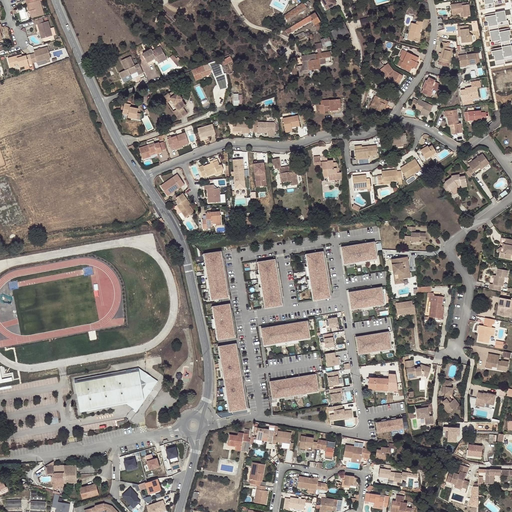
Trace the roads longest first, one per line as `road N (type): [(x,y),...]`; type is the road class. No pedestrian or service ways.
road 1 (tertiary): [(205,399),(206,354),(185,255),(139,179)]
road 2 (residential): [(349,333),(359,432),(261,418)]
road 3 (residential): [(511,197),(451,244),(468,288),(456,355)]
road 4 (residential): [(182,428),(0,459)]
road 5 (residential): [(182,160),(233,143),(284,146),(344,136)]
road 6 (residential): [(358,511),(362,475),(290,466),(280,473),(274,511)]
road 7 (residential): [(395,121),(429,52),(429,0)]
road 8 (unknown): [(344,136),(365,68),(352,16)]
